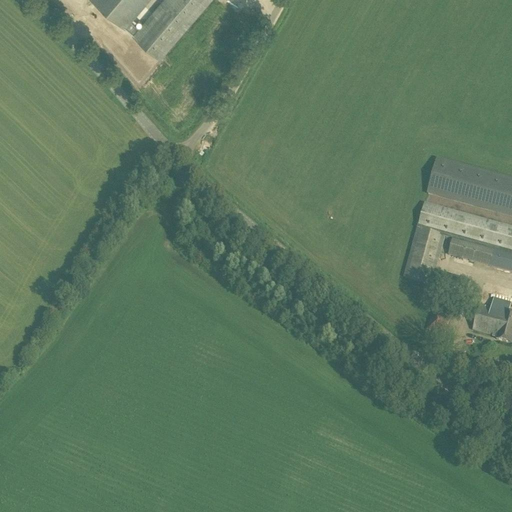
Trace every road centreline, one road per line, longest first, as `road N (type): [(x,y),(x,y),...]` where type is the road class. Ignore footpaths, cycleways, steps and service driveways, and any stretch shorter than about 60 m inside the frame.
road 1 (tertiary): [(416,360),(177,159)]
road 2 (tertiary): [(177,159),(25,0)]
road 3 (unclassified): [(177,159),(222,105),(282,0)]
road 4 (tertiary): [(511,441),(416,360)]
